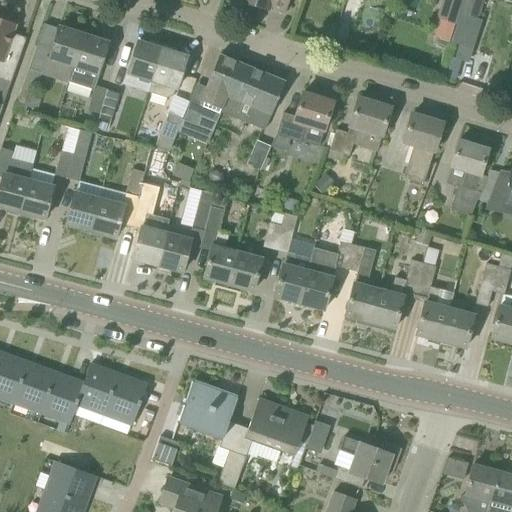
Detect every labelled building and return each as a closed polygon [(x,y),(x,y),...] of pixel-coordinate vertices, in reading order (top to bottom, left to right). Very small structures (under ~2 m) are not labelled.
[(239,0),(239,2),(268,11),(269,8),(284,13),(287,0),(239,0)] [(458,14),(462,0),(442,0),(436,20),(455,26),(458,14)] [(462,0),(458,14),(478,20),(483,0),(462,0)] [(0,79),(10,83),(26,38),(11,34),(14,25),(0,20),(0,79)] [(28,71),(41,75),(68,85),(68,82),(73,67),(83,36),(58,28),(51,50),(36,46),(28,71)] [(108,43),(83,36),(73,67),(68,82),(94,90),(87,112),(99,116),(107,90),(95,87),(99,74),(98,74),(108,43)] [(151,81),(161,50),(137,42),(126,72),(151,81)] [(186,58),(161,50),(151,81),(147,93),(166,99),(172,96),(175,89),(186,58)] [(220,112),(241,65),(219,55),(198,105),(189,101),(187,106),(182,120),(195,126),(199,115),(217,122),(221,113),(220,112)] [(220,112),(221,113),(244,123),(264,74),(241,65),(220,112)] [(284,82),(264,74),(244,123),(264,131),(271,114),(284,82)] [(31,93),(21,90),(16,103),(27,107),(31,93)] [(119,94),(107,90),(99,116),(111,120),(119,94)] [(276,135),(300,143),(300,142),(318,148),(332,103),(302,93),(295,117),(283,113),(276,135)] [(377,152),(390,108),(358,98),(347,133),(335,130),(329,150),(349,157),(353,145),(377,152)] [(173,100),(154,149),(168,153),(182,120),(187,106),(173,100)] [(434,152),(442,124),(411,115),(403,142),(419,147),(414,167),(408,165),(404,178),(424,183),(433,152),(434,152)] [(99,116),(95,129),(107,133),(111,120),(99,116)] [(80,129),(73,154),(67,179),(79,182),(92,132),(80,129)] [(270,147),(256,141),(246,166),(260,172),(270,147)] [(450,166),(451,166),(446,184),(456,187),(449,211),(470,217),(479,195),(473,192),(479,176),(487,150),(458,141),(450,166)] [(0,150),(0,174),(3,175),(0,185),(0,207),(19,213),(28,181),(32,165),(10,159),(13,153),(1,148),(0,150)] [(55,176),(67,179),(73,154),(61,151),(55,176)] [(195,184),(199,173),(177,163),(172,174),(195,184)] [(125,194),(137,198),(138,198),(138,197),(144,173),(131,170),(125,194)] [(511,172),(511,175),(500,173),(501,171),(500,171),(489,200),(511,204),(511,172)] [(479,177),(474,191),(479,193),(487,178),(480,176),(480,177),(479,177)] [(19,213),(44,219),(53,188),(28,181),(19,213)] [(192,229),(204,232),(212,195),(202,192),(192,229)] [(65,225),(90,232),(99,201),(74,194),(65,225)] [(226,198),(212,195),(204,232),(201,245),(211,247),(203,278),(228,285),(236,253),(225,250),(229,234),(217,231),(226,198)] [(132,259),(157,266),(166,234),(169,220),(146,214),(150,200),(138,197),(138,198),(137,198),(130,225),(140,228),(132,259)] [(99,201),(90,232),(115,238),(124,208),(99,201)] [(283,214),(280,226),(273,252),(286,255),(296,218),(283,214)] [(280,226),(270,224),(268,223),(262,249),(273,252),(280,226)] [(351,245),(354,233),(342,230),(339,242),(351,245)] [(190,241),(166,234),(157,266),(182,273),(190,241)] [(332,267),(335,268),(345,271),(352,246),(351,245),(339,242),(333,265),(332,267)] [(344,316),(369,323),(378,291),(366,288),(375,251),(352,246),(345,271),(356,274),(344,316)] [(236,253),(228,285),(253,291),(261,260),(236,253)] [(273,297),(298,304),(311,260),(294,255),(293,260),(285,258),(273,297)] [(332,279),(335,268),(332,267),(333,265),(311,260),(298,304),(323,310),(332,279)] [(414,297),(423,265),(410,261),(405,281),(395,278),(390,295),(378,291),(369,323),(394,329),(404,294),(414,297)] [(498,267),(485,264),(474,305),(487,309),(491,293),(498,267)] [(415,335),(440,341),(448,310),(436,307),(440,291),(430,288),(435,268),(423,265),(414,297),(424,299),(415,335)] [(498,267),(491,293),(503,296),(510,270),(498,267)] [(511,302),(510,309),(499,306),(490,338),(511,344),(511,302)] [(448,310),(440,341),(465,348),(476,309),(464,306),(462,313),(448,310)] [(27,364),(0,353),(0,398),(12,403),(27,364)] [(40,414),(55,374),(27,364),(12,403),(40,414)] [(118,375),(89,365),(83,384),(76,405),(103,415),(118,375)] [(83,384),(55,374),(40,414),(69,424),(76,405),(83,384)] [(146,386),(118,375),(103,415),(132,426),(146,386)] [(178,421),(223,437),(237,398),(192,382),(178,421)] [(245,439),(293,456),(306,418),(308,419),(309,418),(307,417),(307,415),(306,415),(306,417),(260,400),(261,398),(260,398),(259,400),(257,399),(257,400),(259,401),(245,439)] [(307,449),(323,452),(327,423),(311,421),(307,449)] [(179,444),(178,444),(159,437),(151,459),(171,467),(179,444)] [(337,468),(333,479),(361,489),(365,478),(381,484),(386,468),(390,470),(394,468),(400,452),(398,448),(384,443),(380,445),(378,451),(365,446),(366,445),(343,437),(339,450),(355,456),(349,472),(337,468)] [(245,458),(229,452),(218,484),(233,490),(245,458)] [(442,474),(462,479),(467,463),(446,457),(442,474)] [(56,463),(46,490),(85,505),(95,477),(56,463)] [(470,511),(486,511),(498,471),(472,465),(464,495),(459,498),(465,509),(468,507),(470,511)] [(511,511),(511,475),(498,471),(486,511),(511,511)] [(173,511),(215,511),(220,497),(168,478),(163,492),(179,498),(173,511)] [(46,490),(37,511),(82,511),(85,505),(46,490)] [(333,491),(325,511),(351,511),(356,500),(333,491)]
